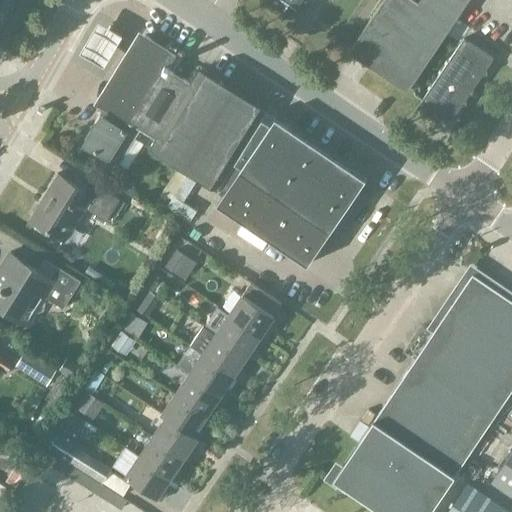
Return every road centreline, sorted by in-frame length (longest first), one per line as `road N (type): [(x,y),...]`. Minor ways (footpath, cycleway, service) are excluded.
road 1 (residential): [(250,511),(464,196)]
road 2 (unclassified): [(464,196),(204,18)]
road 3 (secondary): [(16,105),(77,0)]
